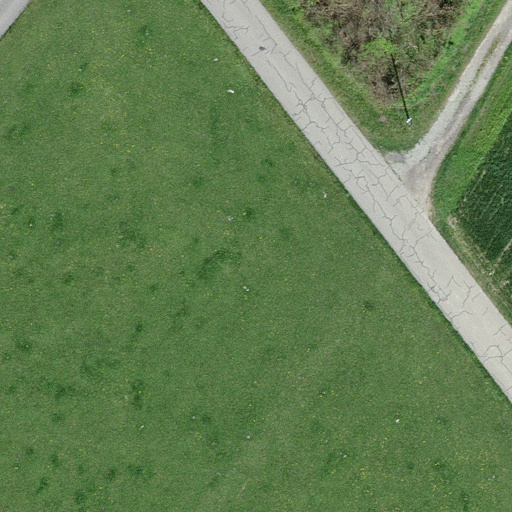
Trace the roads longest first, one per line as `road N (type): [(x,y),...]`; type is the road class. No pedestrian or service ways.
road 1 (unclassified): [(224,0),(511,378)]
road 2 (track): [(511,7),(385,212)]
